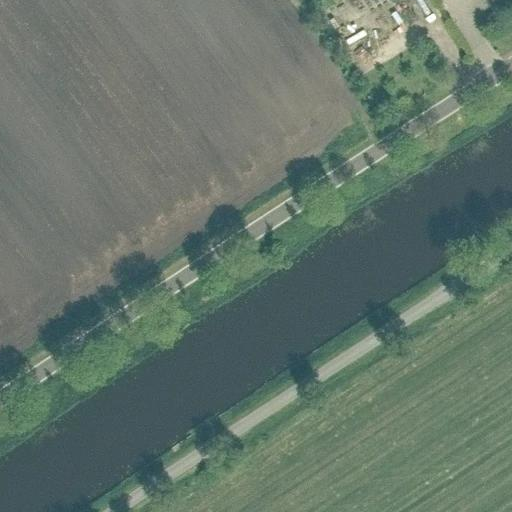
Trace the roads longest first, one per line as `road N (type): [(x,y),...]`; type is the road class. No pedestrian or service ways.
road 1 (unclassified): [(0,384),(511,60)]
road 2 (unclassified): [(113,511),(511,249)]
